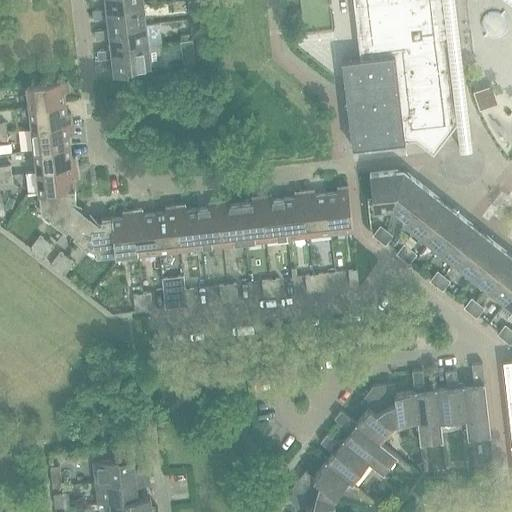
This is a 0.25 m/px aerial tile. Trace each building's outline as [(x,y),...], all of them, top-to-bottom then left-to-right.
[(93,9),(94,18),(107,16),(106,12),(120,11),(119,6),(143,3),(143,0),(105,0),(107,8),(93,9)] [(292,0),(292,7),(284,7),(284,25),(319,25),(318,0),(292,0)] [(511,0),(353,0),(360,58),(343,60),(343,62),(344,62),(347,82),(345,82),(345,83),(347,83),(349,103),(347,103),(347,104),(349,104),(352,124),(350,124),(350,125),(352,125),(354,144),(351,145),(352,146),(404,140),(404,139),(414,138),(433,152),(456,122),(460,149),(461,149),(443,0),(511,0)] [(95,30),(96,38),(109,37),(108,32),(122,31),(122,26),(146,23),(143,3),(119,6),(120,11),(106,12),(107,16),(94,18),(94,19),(108,17),(109,29),(95,30)] [(97,50),(98,58),(112,57),(111,52),(125,51),(124,47),(148,44),(146,23),(122,26),(122,31),(108,32),(109,37),(96,38),(96,39),(110,37),(111,48),(97,50)] [(150,66),(148,44),(124,47),(125,51),(111,52),(112,57),(98,58),(98,59),(113,58),(114,73),(129,72),(129,68),(150,66)] [(183,66),(195,65),(194,54),(182,56),(183,66)] [(27,84),(30,105),(65,101),(64,90),(68,89),(67,79),(27,84)] [(30,105),(32,127),(73,122),(71,112),(66,112),(65,101),(30,105)] [(32,127),(35,148),(70,144),(69,133),(74,132),(73,122),(32,127)] [(7,130),(0,130),(0,139),(8,139),(7,130)] [(35,148),(37,170),(78,165),(77,155),(72,155),(70,144),(35,148)] [(364,146),(356,146),(357,154),(364,153),(364,146)] [(11,165),(0,166),(0,174),(12,173),(11,165)] [(37,170),(25,171),(28,193),(40,192),(76,187),(74,176),(79,175),(78,165),(37,170)] [(403,169),(370,172),(374,208),(392,206),(403,169)] [(403,169),(392,206),(406,218),(429,190),(403,169)] [(12,173),(0,174),(0,183),(13,182),(12,173)] [(337,192),(326,193),(330,229),(352,226),(347,186),(337,187),(337,192)] [(68,226),(79,212),(67,202),(69,199),(77,197),(76,187),(40,192),(42,211),(66,229),(68,226)] [(314,189),(304,190),(308,231),(330,229),(326,193),(315,194),(314,189)] [(294,196),(283,198),(287,233),(308,231),(304,190),(294,192),(294,196)] [(429,190),(406,218),(423,231),(446,203),(429,190)] [(271,194),(261,195),(266,235),(287,233),(283,198),(272,199),(271,194)] [(251,201),(240,202),(244,238),(266,235),(261,195),(251,196),(251,201)] [(228,199),(218,200),(223,240),(244,238),(240,202),(229,203),(228,199)] [(209,206),(197,207),(202,242),(223,240),(218,200),(208,201),(209,206)] [(185,203),(176,204),(180,245),(202,242),(197,207),(186,208),(185,203)] [(446,203),(423,231),(440,244),(462,216),(446,203)] [(166,210),(155,211),(159,247),(180,245),(176,204),(165,206),(166,210)] [(142,208),(133,209),(137,249),(159,247),(155,211),(143,213),(142,208)] [(122,215),(112,216),(115,252),(137,249),(133,209),(122,210),(122,215)] [(68,226),(75,232),(86,217),(79,212),(68,226)] [(97,254),(115,252),(112,216),(101,217),(101,224),(99,228),(86,217),(75,232),(73,235),(97,254)] [(462,216),(440,244),(457,258),(479,230),(462,216)] [(380,224),(373,233),(379,238),(386,229),(380,224)] [(386,229),(379,238),(385,243),(392,234),(386,229)] [(479,230),(457,258),(474,271),(496,243),(479,230)] [(43,258),(54,245),(40,234),(30,248),(43,258)] [(403,243),(396,252),(403,257),(410,248),(403,243)] [(511,255),(496,243),(474,271),(491,284),(511,257),(511,255)] [(410,248),(403,257),(408,262),(416,253),(410,248)] [(64,274),(74,261),(60,251),(50,264),(64,274)] [(511,257),(491,284),(508,298),(511,292),(511,257)] [(350,287),(358,286),(357,269),(348,270),(350,287)] [(437,270),(430,279),(436,284),(443,275),(437,270)] [(313,273),(305,274),(307,291),(315,290),(313,273)] [(322,273),(313,273),(315,290),(324,290),(322,273)] [(443,275),(436,284),(442,289),(449,280),(443,275)] [(279,277),(271,278),(273,295),(281,294),(279,277)] [(271,278),(262,279),(264,296),(273,295),(271,278)] [(228,283),(219,284),(221,301),(230,300),(228,283)] [(237,283),(228,283),(230,300),(238,299),(237,283)] [(194,287),(185,288),(187,304),(196,303),(194,287)] [(185,288),(176,289),(178,305),(187,304),(185,288)] [(142,292),(133,293),(135,310),(144,309),(142,292)] [(151,292),(142,292),(144,309),(153,308),(151,292)] [(471,296),(464,306),(470,311),(477,302),(471,296)] [(477,302),(470,311),(476,316),(483,307),(477,302)] [(505,324),(498,333),(504,338),(511,329),(505,324)] [(463,385),(466,418),(468,435),(490,433),(483,362),(472,363),(475,390),(466,391),(465,385),(463,385)] [(423,369),(412,370),(415,390),(418,419),(420,440),(443,438),(441,420),(439,420),(436,394),(426,395),(423,369)] [(448,387),(435,388),(436,394),(439,420),(441,420),(466,418),(463,385),(459,385),(458,369),(446,370),(448,387)] [(390,383),(374,384),(395,422),(418,419),(415,390),(391,393),(390,383)] [(373,402),(357,422),(380,440),(395,422),(374,384),(365,396),(373,402)] [(341,409),(334,418),(355,434),(349,441),(345,438),(344,439),(369,460),(383,471),(397,453),(380,440),(357,422),(341,409)] [(328,433),(321,441),(334,451),(326,461),(349,479),(352,481),(369,460),(344,439),(341,443),(328,433)] [(93,460),(95,481),(149,475),(148,467),(134,468),(133,456),(93,460)] [(302,473),(293,486),(334,498),(349,479),(326,461),(311,480),(302,473)] [(59,464),(50,465),(52,486),(61,485),(59,464)] [(98,502),(109,500),(138,497),(137,486),(150,484),(149,475),(95,481),(98,502)] [(335,511),(334,498),(293,486),(294,501),(305,500),(306,511),(335,511)] [(62,492),(53,493),(55,506),(63,505),(62,492)] [(110,500),(111,511),(158,511),(158,506),(152,507),(151,495),(138,497),(109,500),(110,500)] [(388,495),(383,502),(393,509),(398,503),(388,495)]
